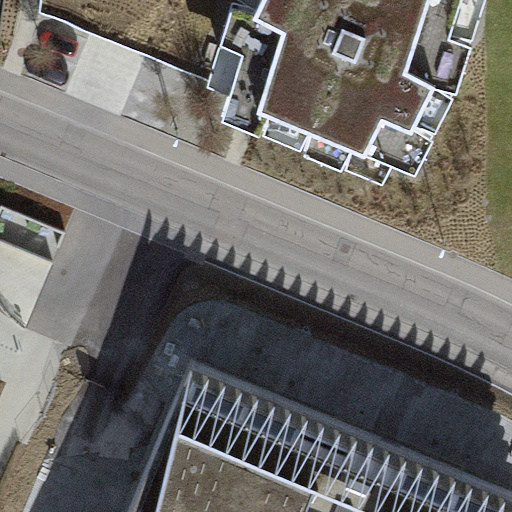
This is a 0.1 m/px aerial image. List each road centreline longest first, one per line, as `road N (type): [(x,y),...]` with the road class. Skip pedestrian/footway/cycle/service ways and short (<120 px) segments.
road 1 (tertiary): [(511,349),(373,272),(0,123)]
road 2 (unknown): [(172,196),(50,511)]
